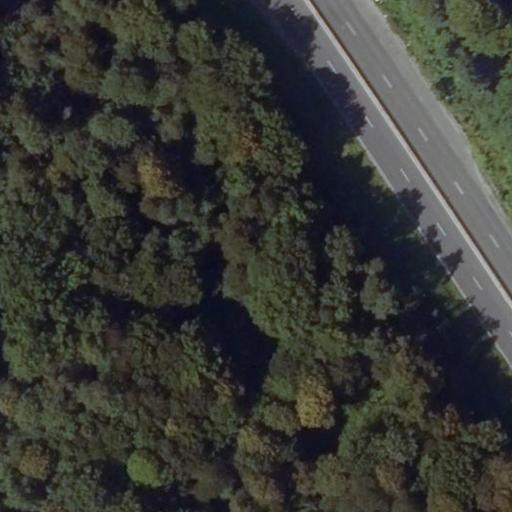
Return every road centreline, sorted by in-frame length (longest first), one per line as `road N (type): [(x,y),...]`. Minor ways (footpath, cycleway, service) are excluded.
road 1 (trunk): [(284,0),(511,334)]
road 2 (trunk): [(511,266),(331,0)]
